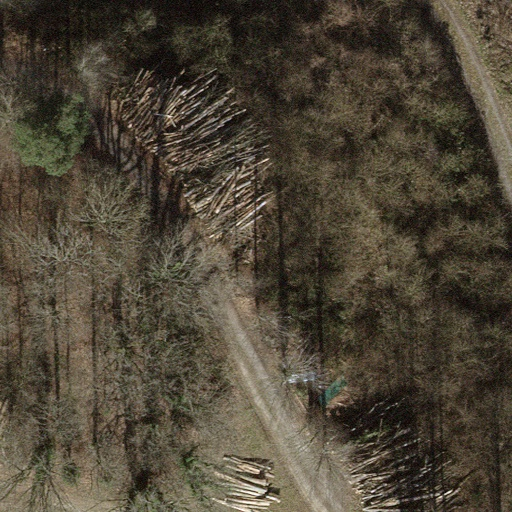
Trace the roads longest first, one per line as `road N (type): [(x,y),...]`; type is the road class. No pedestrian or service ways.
road 1 (track): [(0,74),(66,95),(170,197),(293,444),(346,511)]
road 2 (track): [(431,0),(463,35),(511,163)]
